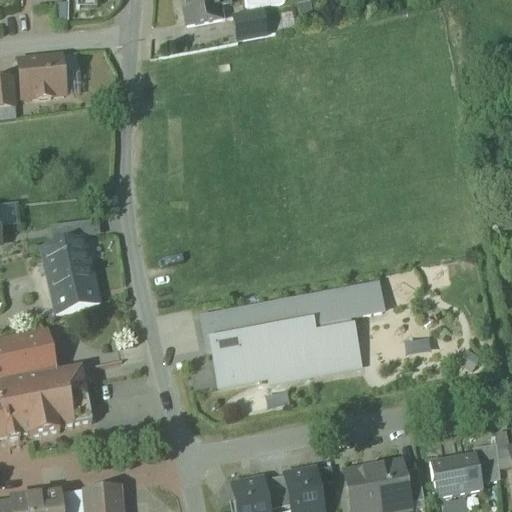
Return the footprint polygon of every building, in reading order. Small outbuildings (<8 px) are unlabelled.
[(221,0),(185,0),(192,32),(226,26),(221,0)] [(237,23),(242,46),(267,42),(263,18),(237,23)] [(80,62),(22,68),(26,106),(40,104),(40,106),(55,105),(55,103),(84,100),(80,62)] [(0,85),(0,115),(19,113),(16,84),(0,85)] [(21,210),(0,212),(0,252),(5,252),(2,234),(23,231),(21,210)] [(64,234),(68,249),(103,241),(101,229),(64,234)] [(87,245),(46,255),(62,321),(70,319),(93,313),(102,311),(87,245)] [(308,296),(203,314),(216,391),(266,382),(267,387),(360,371),(351,325),(314,331),(308,296)] [(70,319),(73,331),(96,325),(93,313),(70,319)] [(52,344),(0,354),(0,388),(58,378),(52,344)] [(0,442),(1,447),(8,446),(96,429),(86,374),(0,390),(0,442)] [(492,450),(477,452),(484,488),(499,486),(492,450)] [(476,459),(429,468),(436,505),(483,496),(476,459)] [(405,469),(349,480),(354,511),(400,511),(413,510),(407,478),(405,469)] [(407,478),(413,510),(428,507),(422,475),(407,478)] [(285,481),(290,510),(290,511),(320,511),(314,476),(285,481)] [(277,511),(279,511),(290,510),(285,481),(273,483),(277,511)] [(261,486),(266,511),(277,511),(273,483),(261,486)] [(266,511),(261,486),(232,491),(236,511),(266,511)] [(124,511),(123,495),(88,498),(88,511),(124,511)] [(64,511),(63,502),(15,508),(15,510),(15,511),(64,511)]
